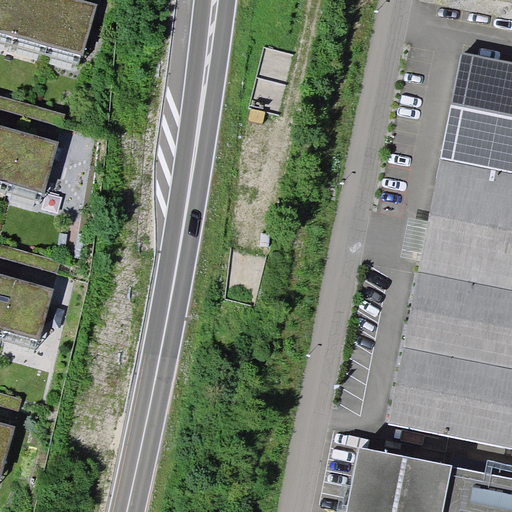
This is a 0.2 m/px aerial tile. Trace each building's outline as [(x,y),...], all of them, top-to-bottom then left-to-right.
[(94,14),(40,0),(0,0),(0,40),(81,62),(94,14)] [(511,72),(463,62),(389,433),(511,457),(511,72)] [(54,151),(0,136),(0,191),(40,202),(54,151)] [(48,296),(0,282),(0,333),(34,343),(48,296)] [(0,469),(10,432),(0,429),(0,469)] [(511,511),(511,480),(351,448),(337,511),(511,511)]
